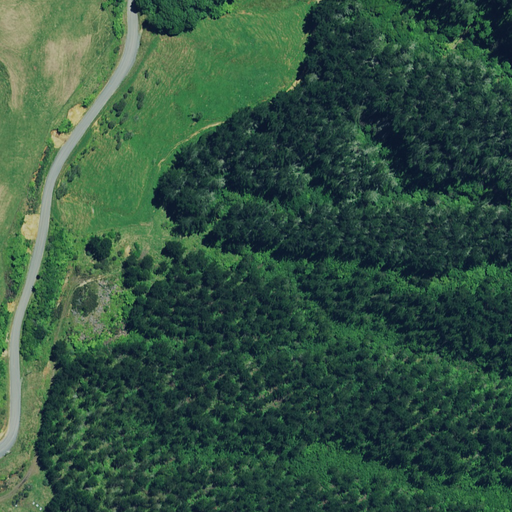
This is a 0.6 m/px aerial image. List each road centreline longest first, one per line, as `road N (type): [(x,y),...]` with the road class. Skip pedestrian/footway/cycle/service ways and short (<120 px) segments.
road 1 (unclassified): [(0,450),(12,438),(15,381),(55,175),(123,66),(128,0)]
road 2 (track): [(90,119),(114,150),(149,150),(257,117),(287,83),(306,35),(339,0)]
